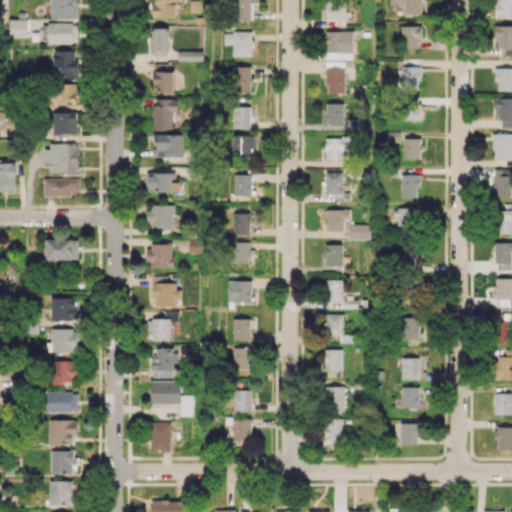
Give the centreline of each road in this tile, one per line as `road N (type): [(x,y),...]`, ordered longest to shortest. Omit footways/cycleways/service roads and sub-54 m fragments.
road 1 (tertiary): [(115,0),(114,511)]
road 2 (residential): [(289,0),(289,472)]
road 3 (residential): [(459,0),(459,472)]
road 4 (residential): [(511,471),(114,471)]
